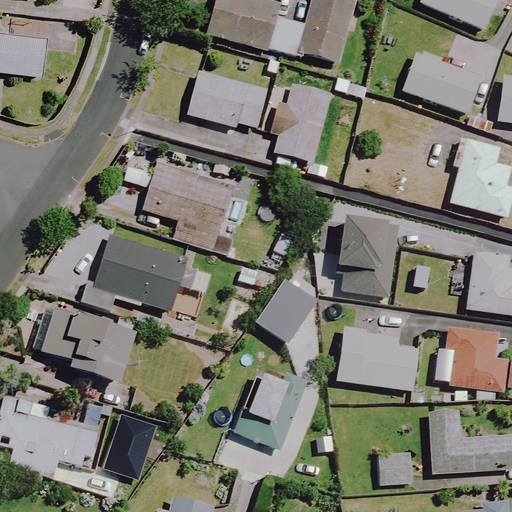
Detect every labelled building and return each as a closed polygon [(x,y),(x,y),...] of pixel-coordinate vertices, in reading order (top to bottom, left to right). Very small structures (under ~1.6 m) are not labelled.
[(353,0),(352,0),(311,0),(305,28),(276,22),(279,9),(235,0),(212,0),(204,41),(338,69),(353,0)] [(495,0),(421,0),(418,10),(482,35),(495,0)] [(0,76),(38,81),(42,44),(0,39),(0,76)] [(477,82),(414,58),(400,96),(463,120),(477,82)] [(264,95),(197,77),(185,121),(233,134),(234,129),(253,135),(264,95)] [(511,83),(499,81),(493,127),(511,129),(511,83)] [(328,97),(277,84),(265,134),(277,137),(271,159),(310,168),(328,97)] [(364,93),(336,84),(332,95),(360,103),(364,93)] [(497,153),(464,144),(447,208),(505,224),(511,196),(511,192),(503,191),(508,173),(493,169),(497,153)] [(244,207),(228,201),(232,188),(200,177),(198,182),(155,168),(139,215),(177,228),(172,242),(209,255),(220,224),(237,230),(244,207)] [(393,231),(322,223),(319,252),(310,251),(314,299),(385,307),(393,231)] [(184,264),(108,237),(89,290),(167,317),(176,291),(201,300),(208,280),(182,270),(184,264)] [(292,244),(280,237),(271,255),(283,262),(292,244)] [(506,257),(472,253),(464,315),(511,321),(511,288),(510,288),(511,275),(504,274),(506,257)] [(267,280),(243,273),(239,286),(263,293),(267,280)] [(309,287),(288,283),(282,316),(303,320),(309,287)] [(133,340),(51,314),(37,357),(68,367),(66,374),(117,390),(133,340)] [(161,322),(140,315),(135,329),(157,336),(161,322)] [(501,339),(445,332),(442,353),(451,354),(446,390),(501,397),(502,391),(511,392),(511,359),(498,358),(501,339)] [(395,342),(341,334),(334,386),(409,397),(415,355),(394,352),(395,342)] [(277,455),(308,387),(259,365),(228,433),(277,455)] [(49,412),(4,398),(0,412),(0,451),(12,455),(7,471),(79,493),(97,435),(65,425),(63,429),(45,423),(49,412)] [(473,443),(456,429),(455,416),(425,418),(429,480),(511,475),(509,440),(473,443)] [(406,456),(376,457),(378,491),(408,489),(406,456)] [(211,511),(212,511),(173,501),(169,511),(211,511)]
